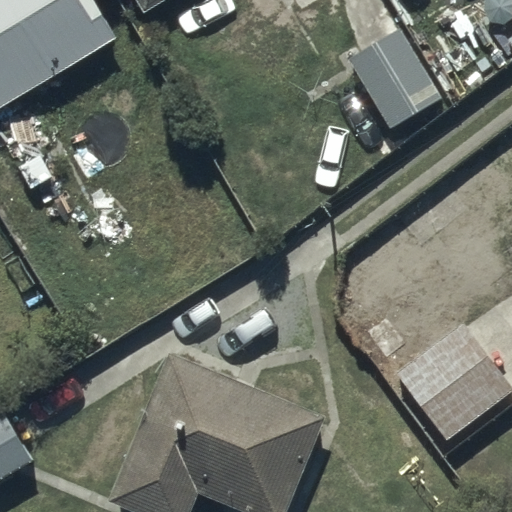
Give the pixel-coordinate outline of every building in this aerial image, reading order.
[(0,0),(0,94),(118,27),(102,0),(0,0)] [(404,29),(351,58),(390,129),(443,100),(404,29)] [(445,300),(376,355),(445,440),(511,385),(511,377),(463,317),(461,318),(445,300)] [(280,511),(325,405),(170,340),(109,486),(171,511),(184,511),(199,479),(277,511),(280,511)] [(0,412),(0,483),(34,464),(4,411),(0,412)]
